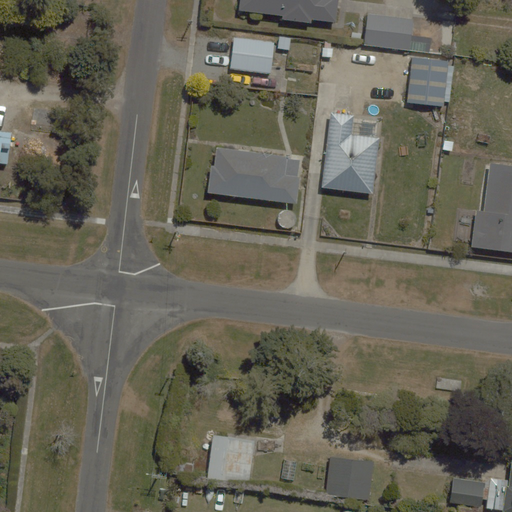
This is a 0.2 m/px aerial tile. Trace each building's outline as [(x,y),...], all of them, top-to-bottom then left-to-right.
[(241,0),(240,14),(345,22),(346,0),(241,0)] [(411,15),(365,13),(363,44),(410,46),(411,15)] [(449,21),(413,19),(412,54),(447,55),(449,21)] [(297,34),(279,32),(278,48),(295,50),(297,34)] [(339,36),(326,33),(320,70),(332,72),(339,36)] [(275,40),(234,35),(230,69),(271,74),(275,40)] [(455,69),(413,63),(408,99),(450,105),(455,69)] [(16,85),(0,84),(0,99),(16,100),(16,85)] [(52,107),(33,106),(32,130),(52,130),(52,107)] [(363,130),(365,120),(331,115),(320,185),(373,194),(383,134),(363,130)] [(0,158),(2,144),(12,146),(13,133),(0,130),(0,158)] [(219,165),(211,164),(209,193),(301,200),(304,153),(221,146),(219,165)] [(511,250),(511,163),(491,161),(484,210),(459,207),(454,242),(511,250)] [(427,270),(406,268),(403,295),(425,297),(427,270)] [(184,431),(181,474),(246,478),(249,435),(184,431)] [(377,454),(334,449),(329,500),(372,505),(377,454)] [(492,475),(488,507),(511,510),(511,457),(503,456),(501,476),(492,475)]
